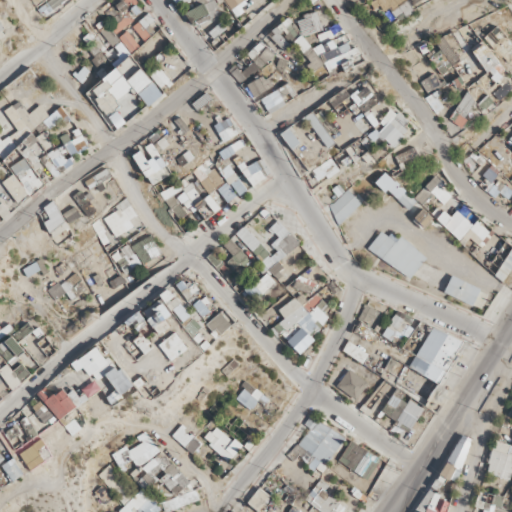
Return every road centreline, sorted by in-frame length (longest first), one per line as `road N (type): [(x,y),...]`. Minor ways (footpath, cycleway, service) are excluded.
road 1 (residential): [(0,227),(291,0)]
road 2 (tertiary): [(390,511),(511,324)]
